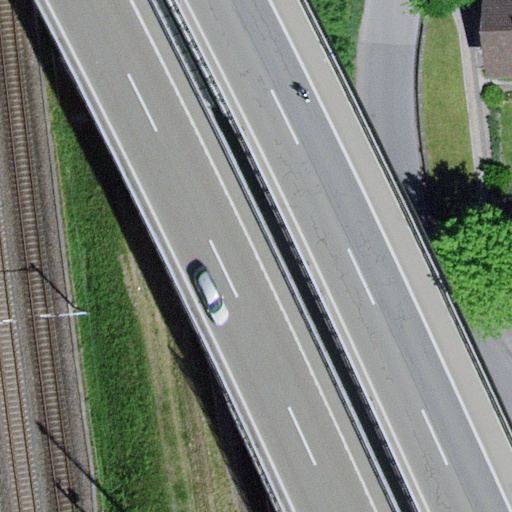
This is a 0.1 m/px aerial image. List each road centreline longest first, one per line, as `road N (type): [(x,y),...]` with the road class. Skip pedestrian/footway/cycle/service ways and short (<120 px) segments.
road 1 (motorway): [(90,0),(336,511)]
road 2 (motorway): [(466,511),(224,0)]
road 3 (residential): [(391,0),(379,131),(392,214),(431,301),(511,399)]
